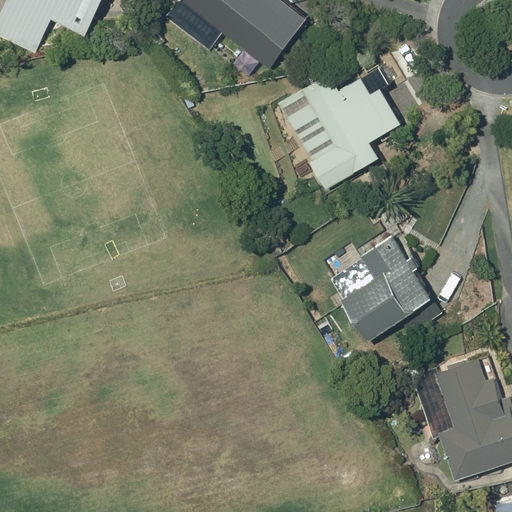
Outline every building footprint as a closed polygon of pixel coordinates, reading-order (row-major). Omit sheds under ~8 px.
[(95,31),(113,0),(12,0),(0,22),(0,29),(40,50),(60,13),(95,31)] [(302,0),(193,0),(278,65),(319,13),(302,0)] [(243,57),(233,48),(226,54),(236,64),(243,57)] [(416,117),(395,82),(384,88),(373,72),(352,84),(342,68),(313,86),(364,168),(394,151),(384,135),(416,117)] [(370,252),(385,274),(352,296),(380,335),(447,290),(429,264),(433,260),(427,252),(422,255),(404,230),(370,252)] [(298,244),(286,251),(295,268),(308,261),(298,244)] [(442,370),(463,424),(447,430),(465,476),(511,459),(511,387),(507,372),(496,376),(488,355),(442,370)] [(511,511),(511,499),(502,502),(504,511),(511,511)]
